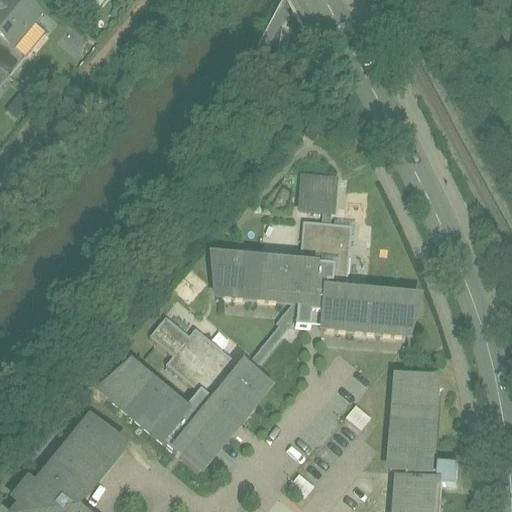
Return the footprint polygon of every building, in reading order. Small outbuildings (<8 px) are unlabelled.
[(18,0),(0,0),(0,44),(12,55),(41,19),(18,0)] [(58,0),(82,20),(98,0),(58,0)] [(406,344),(410,295),(349,289),(355,224),(306,219),(303,260),(216,252),(211,301),(292,309),(291,319),(318,322),(317,336),(406,344)] [(181,303),(151,341),(175,360),(166,372),(198,397),(160,445),(201,477),(278,379),(181,303)] [(432,394),(387,390),(381,478),(389,479),(386,511),(428,511),(431,485),(452,486),(453,467),(427,465),(432,394)] [(5,511),(71,511),(116,451),(73,420),(5,511)]
